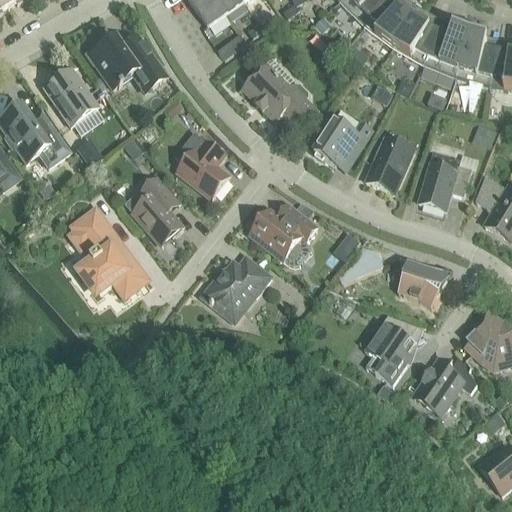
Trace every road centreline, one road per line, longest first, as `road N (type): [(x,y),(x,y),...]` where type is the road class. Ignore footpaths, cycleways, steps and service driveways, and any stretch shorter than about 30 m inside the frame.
road 1 (residential): [(494,264),(357,209),(280,162)]
road 2 (residential): [(280,162),(203,85),(152,0)]
road 3 (residential): [(178,290),(280,162)]
